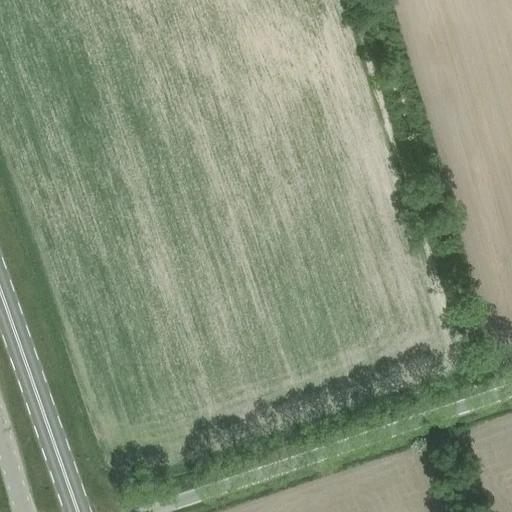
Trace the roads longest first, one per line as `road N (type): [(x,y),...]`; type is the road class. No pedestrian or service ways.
road 1 (unclassified): [(151,511),(511,390)]
road 2 (primary): [(76,511),(0,292)]
